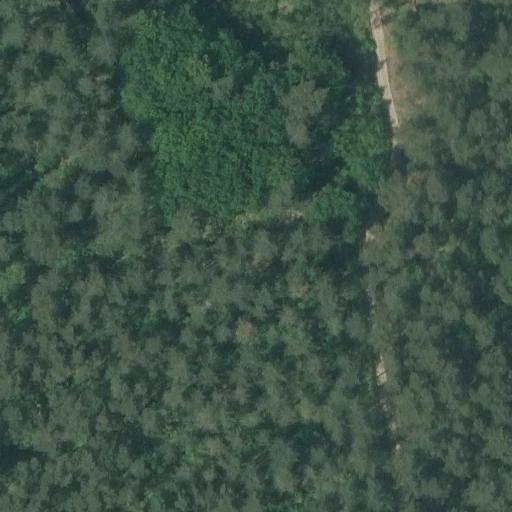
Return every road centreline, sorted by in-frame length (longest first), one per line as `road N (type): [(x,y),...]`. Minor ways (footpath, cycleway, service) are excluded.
road 1 (track): [(400,511),(335,211)]
road 2 (track): [(335,211),(373,195),(396,152),(370,0)]
